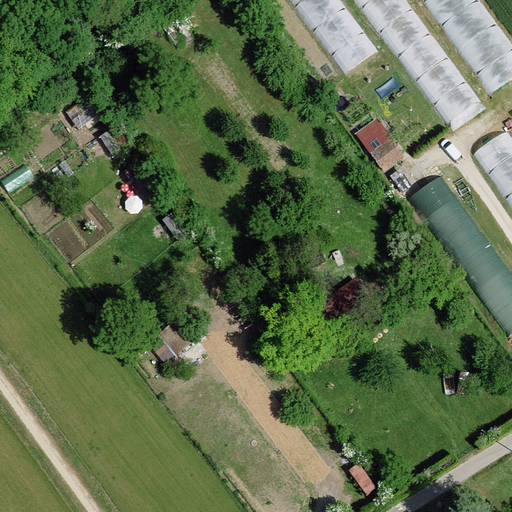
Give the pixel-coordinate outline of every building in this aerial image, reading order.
[(292,0),(343,76),(378,53),(343,0),(292,0)] [(360,0),(449,132),(483,109),(444,50),(441,52),(406,0),(360,0)] [(511,42),(483,0),(429,0),(438,13),(436,14),(491,95),(511,80),(511,42)] [(406,159),(378,121),(357,137),(385,174),(406,159)] [(511,202),(511,128),(478,153),(511,202)] [(511,268),(453,172),(420,192),(509,336),(511,334),(511,268)] [(178,324),(156,343),(173,362),(194,344),(178,324)]
